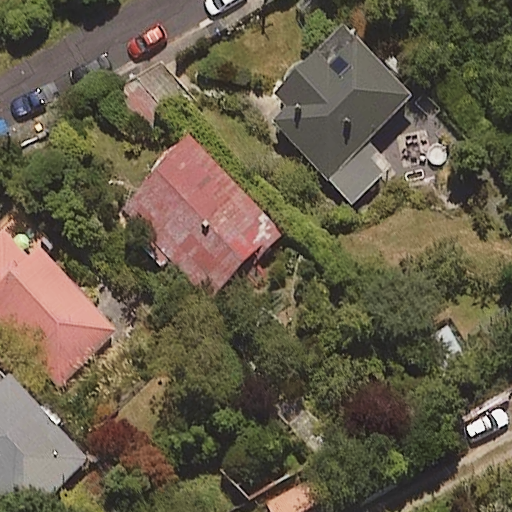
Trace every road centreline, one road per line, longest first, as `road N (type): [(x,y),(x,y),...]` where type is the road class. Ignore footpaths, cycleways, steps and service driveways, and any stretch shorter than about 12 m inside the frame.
road 1 (residential): [(187,0),(0,105)]
road 2 (residential): [(370,511),(511,440)]
